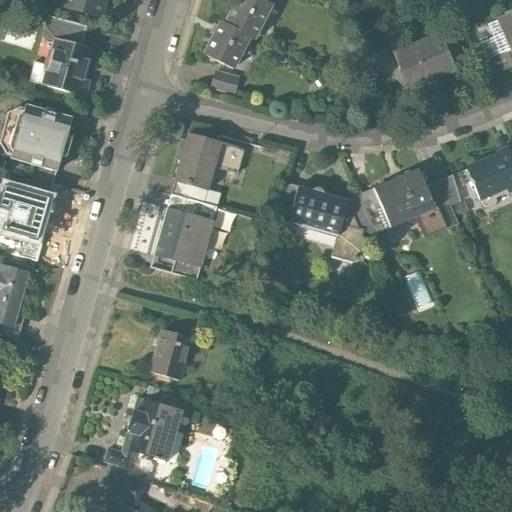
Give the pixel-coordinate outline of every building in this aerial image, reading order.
[(107,0),(64,0),(63,7),(102,19),(107,0)] [(256,0),(236,0),(223,27),(237,35),(237,36),(249,42),(253,44),(272,8),(256,0)] [(511,14),(498,21),(511,54),(511,14)] [(52,42),(54,38),(81,46),(86,28),(48,17),(43,35),(43,37),(44,39),(46,41),(49,42),(52,42)] [(219,25),(202,57),(233,73),(249,42),(237,36),(237,35),(223,27),(219,25)] [(457,72),(441,34),(394,54),(410,92),(457,72)] [(93,49),(81,46),(54,38),(52,42),(41,85),(85,97),(90,81),(84,80),(93,49)] [(406,93),(410,92),(394,54),(383,50),(373,69),(402,84),(406,93)] [(237,79),(214,72),(208,89),(232,96),(237,79)] [(72,119),(27,105),(11,157),(28,162),(54,170),(56,170),(72,119)] [(243,148),(188,133),(174,179),(207,188),(213,166),(236,172),(243,148)] [(498,157),(468,170),(482,202),(509,191),(511,194),(511,193),(511,153),(510,148),(497,154),(498,157)] [(50,184),(54,170),(28,162),(24,176),(38,180),(50,184)] [(417,172),(373,190),(389,227),(433,209),(424,188),(417,172)] [(452,176),(424,188),(433,209),(437,207),(438,211),(463,201),(452,176)] [(220,192),(207,188),(174,179),(170,193),(216,206),(220,192)] [(38,180),(33,194),(49,199),(57,202),(62,187),(50,184),(38,180)] [(277,209),(290,213),(297,188),(284,184),(277,209)] [(33,194),(13,188),(0,230),(36,241),(49,199),(33,194)] [(345,202),(297,188),(290,213),(287,221),(336,235),(339,225),(345,202)] [(377,233),(389,227),(373,190),(361,195),(377,233)] [(212,220),(216,206),(170,193),(166,207),(167,207),(212,220)] [(212,220),(167,207),(154,253),(174,259),(199,266),(212,220)] [(365,233),(339,225),(336,235),(339,236),(332,258),(355,265),(365,233)] [(196,279),(199,266),(174,259),(171,272),(196,279)] [(0,324),(2,325),(1,330),(18,336),(25,314),(17,312),(29,274),(2,265),(0,271),(0,270),(0,324)] [(420,270),(406,273),(415,310),(429,307),(420,270)] [(212,332),(148,316),(135,367),(199,384),(212,332)] [(182,412),(137,399),(122,451),(132,454),(168,464),(182,412)] [(128,471),(132,454),(122,451),(121,454),(107,450),(103,464),(128,471)] [(145,482),(115,472),(107,495),(136,505),(145,482)]
